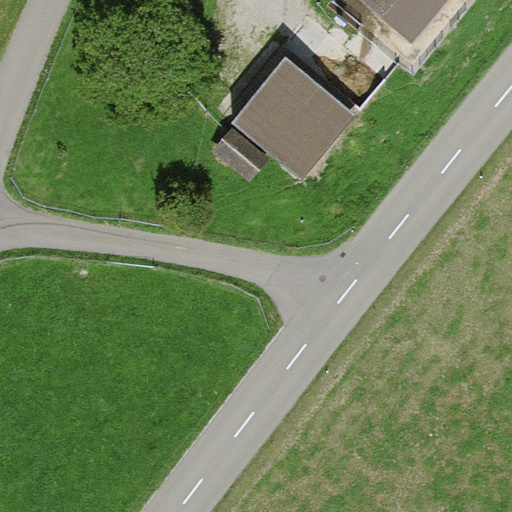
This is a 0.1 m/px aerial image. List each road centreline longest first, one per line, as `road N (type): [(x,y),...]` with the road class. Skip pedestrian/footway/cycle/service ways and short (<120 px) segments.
road 1 (residential): [(357,280),(0,223)]
road 2 (tertiary): [(357,280),(180,511)]
road 3 (tertiary): [(511,90),(357,280)]
road 4 (unclassified): [(0,154),(59,0)]
